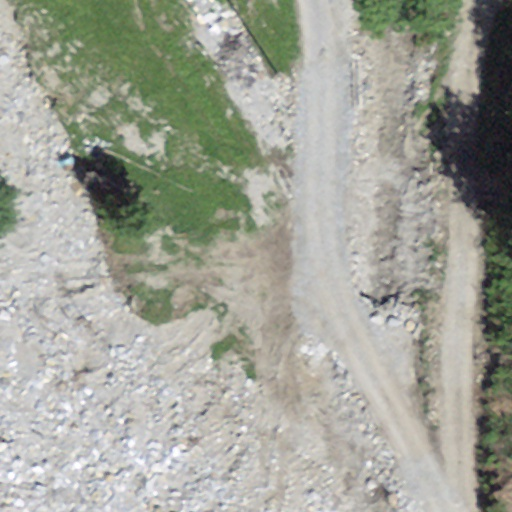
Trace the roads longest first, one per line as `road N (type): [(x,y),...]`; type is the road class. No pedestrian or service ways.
road 1 (unclassified): [(437,511),(363,360),(335,280),(314,0)]
road 2 (track): [(468,0),(438,41),(323,138)]
